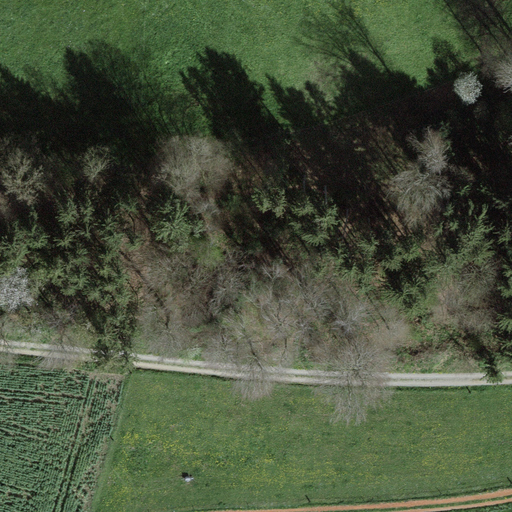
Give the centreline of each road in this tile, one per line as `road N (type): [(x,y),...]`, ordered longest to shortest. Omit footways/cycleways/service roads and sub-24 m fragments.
road 1 (track): [(0,345),(330,377),(511,379)]
road 2 (track): [(331,511),(511,494)]
